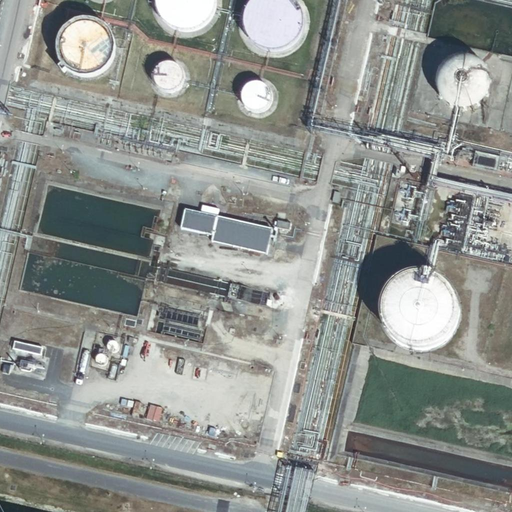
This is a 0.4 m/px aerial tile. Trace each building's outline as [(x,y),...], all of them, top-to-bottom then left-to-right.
[(219,11),(219,7),(220,4),(219,0),(159,0),(159,3),(159,7),(160,11),(161,14),(163,18),(165,21),(167,24),(170,27),(173,29),(176,31),(180,32),(183,33),(187,34),(191,34),(195,33),(198,32),(202,31),(205,29),(209,27),(211,24),(214,21),(216,18),(218,15),(219,11)] [(305,30),(306,26),(306,22),(306,19),(305,15),(304,11),(302,8),(300,5),(298,2),(296,0),(254,0),(254,1),(251,4),(249,7),(247,11),(246,15),(245,18),(245,22),(245,26),(246,30),(247,33),(249,37),(251,40),(253,43),(256,46),(259,48),(262,50),(266,51),(270,52),(274,53),(277,53),(281,52),(285,51),(288,50),(292,48),(295,46),(298,43),(300,40),(302,37),(304,34),(305,30)] [(111,57),(112,53),(112,50),(112,47),(111,44),(110,41),(109,38),(107,36),(105,33),(103,31),(101,29),(98,28),(95,27),(92,26),(89,25),(86,25),(83,26),(80,27),(77,28),(74,29),(72,31),(69,33),(67,36),(66,38),(64,41),(63,44),(63,47),(62,50),(63,53),(63,56),(64,59),(65,62),(67,65),(69,67),(71,69),(74,71),(76,73),(79,74),(82,75),(85,75),(88,75),(92,75),(95,74),(98,73),(100,71),(103,69),(105,67),(107,65),(109,62),(110,60),(111,57)] [(184,76),(183,74),(183,72),(182,71),(180,69),(179,68),(178,67),(176,66),(174,65),(172,65),(170,65),(168,65),(167,65),(165,65),(163,66),(161,67),(160,68),(159,69),(157,71),(156,72),(155,74),(155,76),(154,78),(154,79),(154,81),(155,83),(155,85),(156,87),(157,88),(158,90),(160,91),(161,92),(163,93),(165,94),(166,94),(168,95),(170,95),(172,94),(174,94),(176,93),(177,92),(179,91),(180,90),(182,88),(182,87),(183,85),(184,83),(184,82),(184,80),(184,78),(184,76)] [(480,80),(479,78),(479,77),(478,75),(476,74),(475,72),(473,71),(472,70),(470,70),(468,69),(466,69),(464,69),(463,69),(461,69),(459,70),(457,71),(456,72),(454,73),(453,75),(452,76),(451,78),(451,80),(450,82),(450,84),(450,86),(451,87),(451,89),(452,91),(453,93),(454,94),(456,95),(457,97),(459,98),(461,98),(462,99),(464,99),(466,99),(468,99),(470,98),(472,98),(473,97),(475,96),(476,94),(477,93),(478,91),(479,90),(480,88),(480,86),(480,84),(480,82),(480,80)] [(273,96),(273,94),(272,93),(271,91),(270,89),(268,88),(267,87),(265,86),(263,85),(262,85),(260,85),(258,85),(256,85),(254,85),(252,86),(251,87),(249,88),(248,89),(247,91),(245,92),(245,94),(244,96),(244,98),(243,100),(244,102),(244,104),(245,105),(245,107),(246,108),(248,110),(249,111),(250,112),(252,113),(254,114),(256,114),(258,115),(260,115),(261,115),(263,114),(265,113),(267,112),(268,111),(269,110),(271,109),(272,107),(273,105),(273,104),(274,102),(274,100),(274,98),(273,96)] [(213,237),(218,216),(185,210),(180,229),(213,237)] [(273,229),(218,216),(213,237),(212,241),(267,253),(273,229)] [(293,224),(278,221),(277,227),(291,230),(293,224)] [(460,314),(460,309),(459,304),(457,300),(455,295),(453,291),(450,287),(446,284),(442,281),(438,279),(433,277),(429,276),(424,275),(419,275),(414,275),(409,277),(405,278),(401,281),(397,283),(393,287),(390,290),(387,295),(385,299),(384,304),(383,309),(382,313),(383,318),(384,323),(385,328),(387,332),(390,336),(393,340),(396,343),(400,346),(404,348),(409,350),(414,352),(418,352),(423,352),(428,352),(433,350),(437,349),(442,346),(446,344),(449,340),(452,337),(455,333),(457,328),(459,323),(459,319),(460,314)] [(119,351),(119,349),(118,347),(117,346),(116,345),(114,344),(112,344),(111,345),(110,347),(109,348),(109,350),(110,352),(111,353),(113,354),(115,354),(116,353),(118,352),(119,351)] [(109,363),(109,362),(109,360),(108,358),(107,357),(106,356),(104,356),(103,355),(101,356),(99,356),(98,357),(97,358),(96,360),(96,361),(96,363),(97,364),(97,366),(99,367),(100,368),(102,368),(103,368),(105,368),(106,367),(108,366),(108,365),(109,363)]
